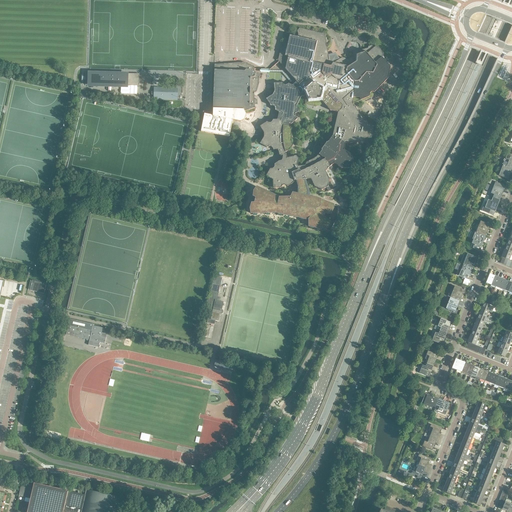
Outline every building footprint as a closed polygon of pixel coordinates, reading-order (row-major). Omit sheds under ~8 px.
[(329,179),(325,171),(328,168),(331,166),(334,164),(336,165),(341,169),(349,168),(353,162),(351,155),(344,150),(345,144),(364,142),(365,138),(371,138),(374,127),(368,125),(360,118),(355,106),(354,107),(353,104),(369,97),(370,94),(369,94),(371,92),(372,92),(374,92),(388,79),(390,67),(382,57),(383,56),(383,53),(378,47),(375,47),(374,48),(372,46),(368,46),(368,48),(353,52),(352,57),(347,60),(342,58),(333,63),(329,60),(325,34),(299,28),(297,31),(298,35),(298,36),(289,34),(287,42),(282,43),(278,60),(296,81),(295,82),(295,84),(293,86),(292,85),(288,84),(286,85),(284,85),(282,83),(274,83),(274,91),(272,95),(266,99),(270,106),(273,106),(275,108),(275,110),(278,113),(277,119),(273,120),(271,122),(269,123),(267,122),(260,126),(264,133),(264,137),(260,144),(267,148),(269,147),(272,147),(273,150),(278,150),(279,155),(281,156),(282,155),(283,156),(282,160),(278,161),(274,164),(274,167),(273,169),(270,169),(266,176),(273,180),(273,188),(281,188),(282,186),(285,185),(287,186),(291,184),(295,181),(296,180),(298,186),(298,190),(296,190),(295,193),(292,193),(290,197),(279,198),(256,187),(253,191),(253,196),(251,203),(250,208),(251,213),(276,213),(283,215),(287,215),(290,216),(298,217),(305,219),(309,220),(309,227),(326,230),(330,231),(337,219),(339,207),(333,205),(316,198),(306,196),(307,191),(303,180),(310,179),(314,187),(321,190),(328,187),(329,179)] [(245,62),(214,65),(213,116),(228,114),(229,109),(243,110),(244,112),(255,108),(254,93),(256,92),(259,84),(259,77),(255,76),(256,73),(254,72),(254,67),(245,62)] [(139,74),(85,72),(84,84),(139,86),(139,74)] [(154,99),(177,100),(177,99),(180,99),(181,93),(182,93),(183,86),(175,86),(175,87),(174,87),(174,88),(154,87),(154,92),(152,92),(152,95),(154,95),(154,99)] [(502,164),(503,165),(511,168),(511,155),(507,153),(505,159),(504,158),(502,164)] [(508,179),(511,168),(503,165),(499,176),(508,179)] [(490,193),(489,196),(499,201),(502,194),(501,193),(502,191),(503,189),(504,190),(504,189),(493,185),(492,185),(493,186),(490,193),(489,193),(490,193)] [(497,207),(499,201),(489,196),(488,199),(487,199),(487,200),(485,207),(484,207),(490,210),(488,213),(493,215),(495,211),(494,211),(495,209),(495,208),(495,207),(497,207)] [(483,222),(480,221),(479,225),(478,225),(479,225),(476,232),(485,236),(486,233),(487,233),(488,232),(488,230),(487,230),(490,225),(492,221),(485,219),(483,222)] [(484,239),(485,236),(476,232),(473,239),(472,239),(473,239),(472,243),(474,244),(473,248),(480,251),(482,247),(481,247),(483,242),(484,241),(485,239),(484,239)] [(509,260),(511,254),(504,251),(501,257),(502,257),(505,259),(508,260),(509,260)] [(472,268),(475,262),(477,257),(467,254),(464,253),(460,264),(472,268)] [(468,280),(470,273),(472,268),(460,264),(458,270),(460,271),(460,272),(464,274),(462,277),(468,280)] [(490,285),(494,276),(490,274),(489,273),(485,283),(486,284),(486,283),(490,285)] [(219,314),(220,309),(222,309),(223,302),(217,300),(222,278),(214,276),(207,309),(204,318),(208,319),(204,337),(211,339),(211,338),(215,321),(219,321),(221,314),(219,314)] [(495,287),(499,278),(494,276),(490,285),(495,287)] [(500,289),(503,279),(499,278),(495,287),(500,289)] [(504,291),(508,281),(503,279),(500,289),(504,291)] [(44,294),(44,293),(46,284),(32,280),(32,281),(30,281),(28,290),(30,290),(44,294)] [(448,293),(447,296),(459,301),(460,298),(461,299),(461,298),(464,290),(455,286),(451,294),(448,293)] [(459,304),(458,304),(459,301),(447,296),(446,299),(449,300),(446,308),(455,312),(458,304),(459,304)] [(483,303),(481,308),(488,311),(491,306),(483,303)] [(486,317),(488,311),(481,308),(479,314),(486,317)] [(484,323),(486,317),(479,314),(476,320),(484,323)] [(439,327),(438,330),(446,333),(449,327),(448,326),(449,326),(449,324),(450,322),(451,323),(451,322),(441,318),(441,319),(438,326),(439,327)] [(94,325),(69,319),(70,319),(66,335),(89,340),(88,345),(98,347),(99,342),(104,344),(106,334),(107,334),(102,333),(103,328),(93,326),(94,325)] [(482,328),(484,323),(476,320),(474,325),(482,328)] [(479,334),(482,328),(474,325),(472,331),(479,334)] [(444,340),(446,333),(438,330),(437,330),(436,333),(435,333),(436,333),(433,340),(432,340),(432,341),(442,345),(442,344),(441,344),(442,342),(443,341),(443,340),(444,340)] [(477,339),(479,334),(472,331),(470,336),(477,339)] [(475,345),(477,339),(470,336),(467,342),(468,342),(471,344),(474,345),(475,345)] [(509,345),(511,340),(504,337),(502,342),(509,345)] [(507,351),(509,345),(502,342),(499,348),(507,351)] [(505,357),(507,351),(499,348),(497,354),(505,357)] [(426,359),(425,362),(433,366),(436,359),(435,359),(436,358),(436,357),(436,356),(437,355),(438,355),(428,351),(426,359),(425,358),(425,359),(426,359)] [(456,370),(460,361),(456,359),(456,358),(452,368),(456,370)] [(214,367),(233,372),(235,364),(215,359),(214,367)] [(461,372),(465,362),(460,361),(456,370),(461,372)] [(431,373),(433,366),(425,362),(424,362),(423,365),(422,365),(423,366),(420,373),(419,373),(429,377),(428,376),(429,374),(429,375),(430,373),(430,372),(431,373)] [(465,375),(469,364),(465,362),(461,372),(461,373),(465,375)] [(470,377),(474,366),(469,364),(465,375),(470,377)] [(474,380),(479,368),(474,366),(470,377),(469,378),(474,380)] [(480,379),(484,370),(479,368),(474,380),(479,382),(480,379)] [(484,381),(488,372),(484,370),(480,379),(484,381)] [(489,383),(493,374),(488,372),(484,381),(489,383)] [(494,385),(498,376),(493,374),(489,383),(494,385)] [(498,387),(502,377),(498,376),(494,385),(498,387)] [(503,389),(507,379),(502,377),(498,387),(503,389)] [(508,390),(511,381),(507,379),(503,389),(508,390)] [(432,406),(434,407),(438,398),(432,396),(431,397),(430,396),(430,395),(425,393),(425,394),(426,394),(422,403),(421,403),(426,405),(431,407),(432,408),(432,406)] [(446,401),(438,398),(434,407),(438,408),(438,410),(438,409),(446,412),(445,413),(446,413),(450,403),(449,404),(447,403),(446,402),(446,403),(445,402),(446,401)] [(478,402),(476,407),(483,410),(486,404),(478,402)] [(481,416),(483,410),(476,407),(474,413),(481,416)] [(479,421),(481,416),(474,413),(471,418),(479,421)] [(477,427),(479,421),(471,418),(469,424),(477,427)] [(429,432),(428,434),(437,438),(440,431),(439,431),(440,428),(441,428),(431,424),(431,425),(429,431),(428,431),(429,432)] [(475,433),(477,427),(469,424),(467,430),(475,433)] [(472,438),(475,433),(467,430),(465,435),(472,438)] [(149,441),(151,434),(142,432),(140,439),(149,441)] [(434,445),(437,438),(428,434),(427,436),(426,436),(427,437),(424,444),(423,443),(423,444),(433,448),(433,447),(432,447),(433,444),(434,445)] [(470,444),(472,438),(465,435),(463,441),(470,444)] [(496,442),(494,447),(502,450),(504,444),(502,443),(503,440),(495,437),(494,440),(496,442)] [(468,449),(470,444),(463,441),(460,446),(468,449)] [(466,455),(468,449),(460,446),(458,452),(466,455)] [(500,456),(502,450),(494,447),(492,453),(500,456)] [(463,460),(466,455),(458,452),(456,457),(463,460)] [(498,461),(500,456),(492,453),(490,458),(498,461)] [(417,461),(416,464),(425,468),(428,461),(427,460),(428,458),(429,458),(419,454),(420,455),(417,461),(416,461),(417,461)] [(461,466),(463,460),(456,457),(454,463),(461,466)] [(495,467),(498,461),(490,458),(488,464),(495,467)] [(459,472),(461,466),(454,463),(451,469),(459,472)] [(422,474),(425,468),(416,464),(415,466),(414,466),(415,466),(412,473),(411,473),(421,477),(420,477),(421,474),(422,474)] [(493,472),(495,467),(488,464),(485,469),(493,472)] [(457,477),(459,472),(451,469),(449,474),(457,477)] [(491,478),(493,472),(485,469),(483,475),(491,478)] [(455,483),(457,477),(449,474),(447,480),(455,483)] [(489,483),(491,478),(483,475),(481,480),(489,483)] [(452,488),(455,483),(447,480),(445,485),(452,488)] [(486,489),(489,483),(481,480),(479,486),(486,489)] [(34,483),(33,489),(26,488),(25,487),(21,486),(19,496),(24,497),(28,498),(28,496),(31,497),(27,511),(118,511),(122,497),(86,489),(85,495),(81,494),(81,496),(75,495),(75,493),(68,491),(34,483)] [(450,494),(452,488),(445,485),(442,491),(450,494)] [(484,495),(486,489),(479,486),(477,492),(484,495)] [(482,500),(484,495),(477,492),(474,497),(482,500)] [(480,506),(482,500),(474,497),(472,503),(480,506)] [(508,511),(511,504),(505,502),(504,503),(503,505),(502,508),(502,509),(508,511)]
